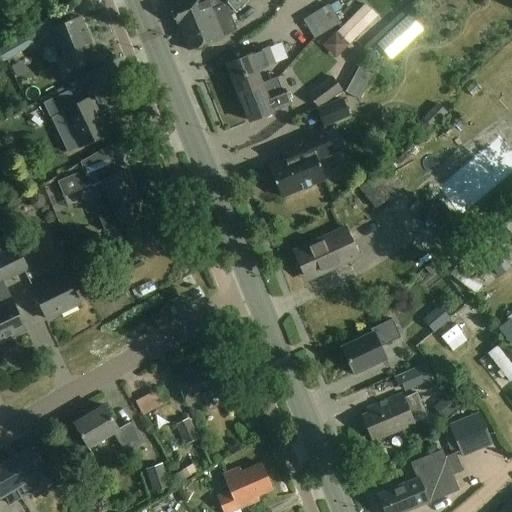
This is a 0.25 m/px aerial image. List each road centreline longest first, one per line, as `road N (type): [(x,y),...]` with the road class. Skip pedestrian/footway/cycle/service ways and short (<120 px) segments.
road 1 (primary): [(254,290),(137,0)]
road 2 (residential): [(0,436),(254,290)]
road 3 (primary): [(345,511),(254,290)]
